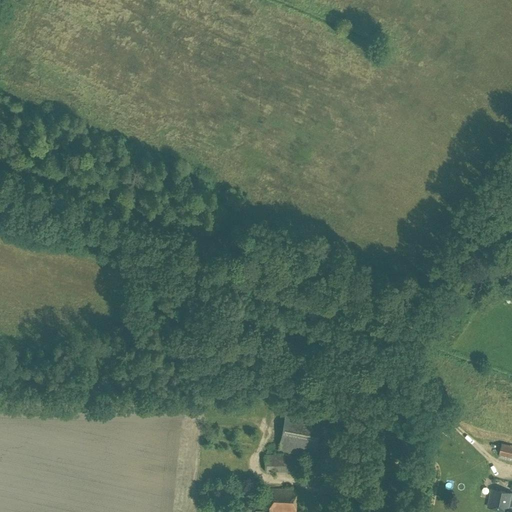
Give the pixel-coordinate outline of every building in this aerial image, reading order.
[(326,437),(330,417),(286,409),(278,450),(314,456),(317,435),(326,437)] [(436,451),(438,443),(426,441),(424,449),(436,451)] [(511,457),(511,445),(502,443),(499,455),(511,457)] [(264,472),(291,471),(291,455),(264,455),(264,472)] [(294,511),(295,490),(268,489),(267,511),(263,511),(255,511),(254,511),(294,511)] [(508,511),(511,494),(491,490),(488,507),(508,511)]
